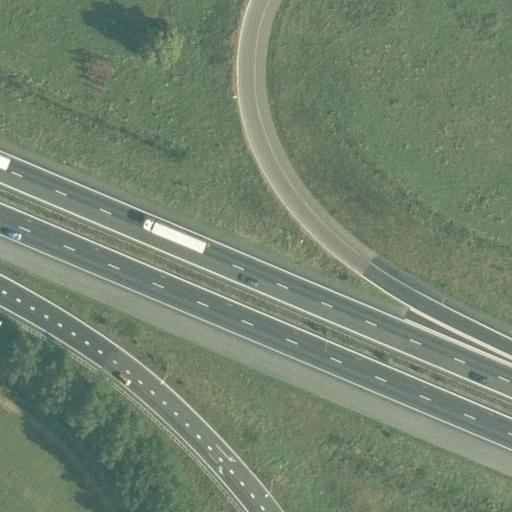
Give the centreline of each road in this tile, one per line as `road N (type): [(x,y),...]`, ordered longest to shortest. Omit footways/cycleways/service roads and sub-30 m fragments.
road 1 (motorway): [(511,384),(0,167)]
road 2 (motorway): [(0,218),(511,435)]
road 3 (motorway): [(511,347),(347,258),(295,208),(264,156),(249,107),(245,67),(260,0)]
road 4 (motorway): [(0,291),(137,378),(263,511)]
